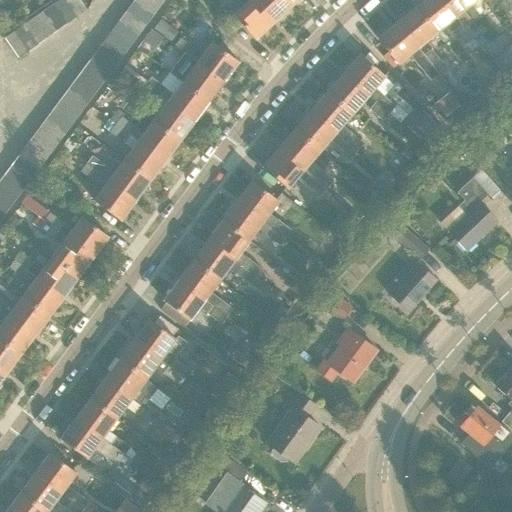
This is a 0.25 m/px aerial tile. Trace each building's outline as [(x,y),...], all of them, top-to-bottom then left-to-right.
[(64,0),(58,0),(53,4),(67,24),(76,17),(64,0)] [(64,0),(76,17),(86,10),(79,0),(64,0)] [(133,0),(132,2),(151,17),(159,7),(149,0),(133,0)] [(254,40),(272,23),(250,0),(240,0),(244,3),(230,16),(254,40)] [(250,0),(272,23),(290,6),(284,0),(250,0)] [(439,0),(422,0),(414,7),(436,33),(448,24),(465,45),(466,44),(472,52),(478,46),(472,39),(465,30),(460,25),(455,18),(439,0)] [(439,0),(455,18),(474,2),(472,0),(439,0)] [(124,12),(144,26),(151,17),(132,2),(124,12)] [(43,11),(57,31),(67,24),(53,4),(43,11)] [(414,7),(395,22),(417,49),(436,33),(414,7)] [(33,18),(47,38),(57,31),(43,11),(33,18)] [(117,21),(137,36),(144,26),(124,12),(117,21)] [(33,18),(23,25),(37,45),(47,38),(33,18)] [(465,30),(472,39),(473,39),(480,33),(468,19),(460,25),(465,30)] [(137,36),(117,21),(110,31),(130,46),(137,36)] [(395,22),(376,38),(398,65),(410,55),(427,76),(435,70),(423,56),(417,49),(395,22)] [(23,25),(13,32),(27,51),(37,45),(23,25)] [(171,42),(178,32),(170,26),(163,36),(171,42)] [(103,40),(123,55),(130,46),(110,31),(103,40)] [(27,51),(13,32),(3,39),(17,58),(27,51)] [(183,54),(221,83),(237,62),(210,42),(200,55),(178,38),(172,46),(183,54)] [(103,40),(96,50),(116,65),(123,55),(103,40)] [(96,50),(89,60),(108,75),(116,65),(96,50)] [(441,64),(430,50),(423,56),(435,70),(441,64)] [(370,53),(365,57),(373,65),(378,61),(370,53)] [(183,54),(168,73),(180,82),(207,102),(221,83),(183,54)] [(361,54),(344,73),(369,95),(377,102),(391,114),(396,107),(382,95),(393,83),(386,76),(373,65),(365,57),(361,54)] [(81,69),(101,84),(108,75),(89,60),(81,69)] [(81,69),(74,79),(94,94),(101,84),(81,69)] [(353,114),(369,95),(344,73),(328,92),(353,114)] [(149,77),(143,86),(192,122),(207,102),(180,82),(171,94),(149,77)] [(67,89),(87,103),(94,94),(74,79),(67,89)] [(136,80),(131,87),(138,92),(143,86),(136,80)] [(152,120),(151,122),(177,142),(192,122),(143,86),(138,92),(153,104),(145,115),(152,120)] [(60,98),(80,113),(87,103),(67,89),(60,98)] [(312,110),(358,151),(364,144),(343,126),(353,114),(328,92),(312,110)] [(451,95),(437,106),(446,117),(460,106),(451,95)] [(53,108),(73,123),(80,113),(60,98),(53,108)] [(370,109),(384,121),(390,114),(377,102),(376,102),(370,109)] [(73,123),(53,108),(46,118),(65,132),(73,123)] [(312,110),(295,129),(321,151),(330,140),(351,159),(358,151),(312,110)] [(424,113),(409,129),(421,141),(437,125),(424,113)] [(120,117),(114,125),(128,136),(136,142),(163,161),(177,142),(151,122),(142,134),(120,117)] [(38,127),(58,142),(65,132),(46,118),(38,127)] [(131,149),(122,161),(148,181),(163,161),(136,142),(128,136),(114,125),(108,133),(131,149)] [(38,127),(31,137),(51,152),(58,142),(38,127)] [(279,147),(326,188),(331,181),(310,163),(321,151),(295,129),(279,147)] [(24,147),(44,161),(51,152),(31,137),(24,147)] [(69,139),(62,148),(68,152),(75,143),(69,139)] [(24,147),(17,156),(37,171),(44,161),(24,147)] [(326,188),(279,147),(262,166),(264,168),(287,189),(297,177),(318,196),(326,188)] [(401,155),(408,161),(413,155),(406,149),(401,155)] [(10,166),(29,181),(37,171),(17,156),(10,166)] [(148,181),(122,161),(112,174),(91,158),(85,165),(133,201),(148,181)] [(85,165),(79,173),(93,183),(94,182),(102,187),(92,201),(118,221),(133,201),(85,165)] [(10,166),(3,176),(22,190),(29,181),(10,166)] [(458,223),(446,233),(464,253),(496,224),(478,204),(488,195),(489,195),(492,199),(501,191),(481,169),(472,178),(463,186),(457,192),(464,200),(458,205),(467,214),(458,223)] [(382,172),(367,190),(377,200),(393,182),(382,172)] [(0,179),(0,188),(15,200),(22,190),(3,176),(0,179)] [(235,202),(284,239),(291,230),(268,213),(277,201),(250,182),(235,202)] [(0,203),(8,209),(15,200),(0,188),(0,203)] [(42,221),(92,258),(107,238),(80,218),(72,229),(64,223),(64,224),(49,213),(26,195),(20,203),(43,220),(42,221)] [(220,222),(247,242),(256,229),(279,246),(284,239),(235,202),(220,222)] [(37,228),(42,221),(37,218),(32,225),(37,228)] [(50,258),(77,278),(92,258),(42,221),(37,228),(60,245),(50,258)] [(387,231),(420,260),(428,250),(396,221),(387,231)] [(206,241),(265,286),(267,284),(256,276),(261,270),(239,253),(247,242),(220,222),(206,241)] [(340,229),(334,236),(342,243),(348,236),(340,229)] [(206,241),(191,261),(218,281),(227,270),(249,286),(250,284),(261,292),(265,286),(206,241)] [(13,261),(63,298),(77,278),(50,258),(42,269),(20,252),(13,261)] [(63,298),(13,261),(8,268),(30,285),(21,297),(48,317),(63,298)] [(191,261),(177,281),(226,317),(231,310),(209,294),(218,281),(191,261)] [(386,298),(406,315),(435,282),(415,265),(386,298)] [(299,280),(291,291),(299,297),(307,287),(299,280)] [(226,317),(177,281),(162,301),(165,304),(161,310),(184,328),(189,321),(197,309),(220,326),(226,317)] [(321,307),(341,322),(350,310),(330,295),(321,307)] [(0,312),(33,337),(48,317),(21,297),(13,307),(0,297),(0,312)] [(289,312),(282,306),(273,317),(280,323),(289,312)] [(0,324),(0,342),(18,357),(33,337),(0,312),(0,322),(1,323),(0,324)] [(160,318),(154,326),(171,338),(176,331),(160,318)] [(147,321),(132,341),(181,378),(187,369),(174,359),(165,353),(174,341),(171,338),(154,326),(147,321)] [(335,373),(350,385),(374,354),(349,334),(325,365),(322,363),(315,372),(328,382),(335,373)] [(118,360),(145,381),(154,369),(175,385),(181,378),(132,341),(118,360)] [(247,341),(233,360),(246,369),(260,350),(247,341)] [(0,373),(4,376),(18,357),(0,342),(0,373)] [(118,360),(103,380),(152,417),(158,409),(159,407),(148,399),(155,389),(145,381),(118,360)] [(511,366),(493,388),(511,405),(510,406),(511,408),(511,366)] [(211,394),(221,401),(237,380),(227,373),(211,394)] [(88,399),(116,420),(125,408),(146,424),(152,417),(103,380),(88,399)] [(304,447),(317,430),(304,421),(313,408),(294,395),(285,407),(289,410),(263,445),(287,462),(301,444),(304,447)] [(108,430),(116,420),(88,399),(74,419),(101,439),(109,445),(114,438),(116,436),(108,430)] [(476,407),(459,427),(468,435),(460,444),(468,451),(483,463),(500,443),(508,434),(476,407)] [(501,422),(511,430),(511,415),(509,413),(501,422)] [(109,445),(101,439),(74,419),(58,439),(86,460),(87,459),(95,465),(101,456),(124,473),(131,462),(130,461),(123,456),(109,445)] [(187,434),(196,440),(205,427),(196,421),(187,434)] [(109,445),(123,456),(129,449),(114,438),(109,445)] [(123,456),(130,461),(135,455),(129,449),(123,456)] [(33,475),(82,511),(83,510),(89,502),(67,486),(76,475),(48,454),(33,475)] [(225,455),(217,466),(225,472),(240,482),(247,471),(225,455)] [(443,479),(455,488),(469,470),(457,461),(443,479)] [(148,501),(119,479),(109,472),(101,482),(141,511),(148,501)] [(225,472),(204,503),(216,511),(258,511),(266,502),(240,485),(241,483),(240,482),(225,472)] [(42,511),(48,511),(56,502),(68,511),(81,511),(82,511),(33,475),(19,494),(42,511)] [(160,486),(150,479),(140,493),(150,500),(160,486)] [(42,511),(19,494),(5,511),(42,511)] [(89,502),(83,510),(86,511),(93,511),(97,508),(89,502)]
